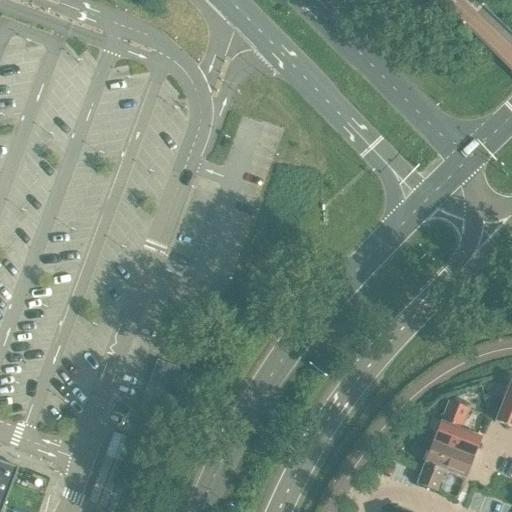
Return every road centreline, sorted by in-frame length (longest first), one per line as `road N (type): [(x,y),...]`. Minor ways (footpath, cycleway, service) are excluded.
road 1 (secondary): [(426,198),(302,329),(224,454),(200,511)]
road 2 (secondary): [(282,511),(347,400),(499,232)]
road 3 (tertiary): [(228,0),(426,198)]
road 4 (tertiary): [(463,162),(307,0)]
